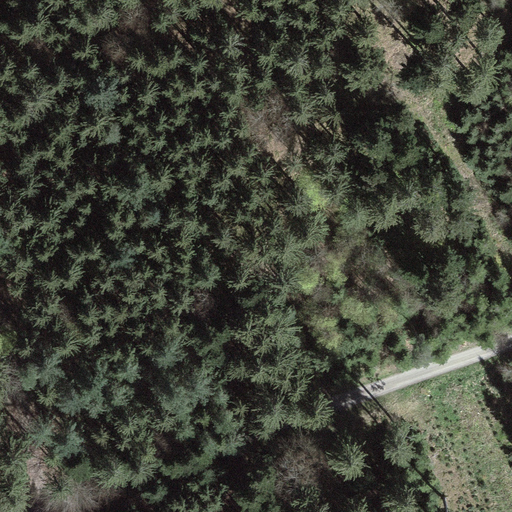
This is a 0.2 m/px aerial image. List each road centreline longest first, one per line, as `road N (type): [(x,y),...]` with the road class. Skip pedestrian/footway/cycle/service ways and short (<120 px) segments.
road 1 (track): [(42,511),(511,340)]
road 2 (track): [(0,330),(42,511)]
